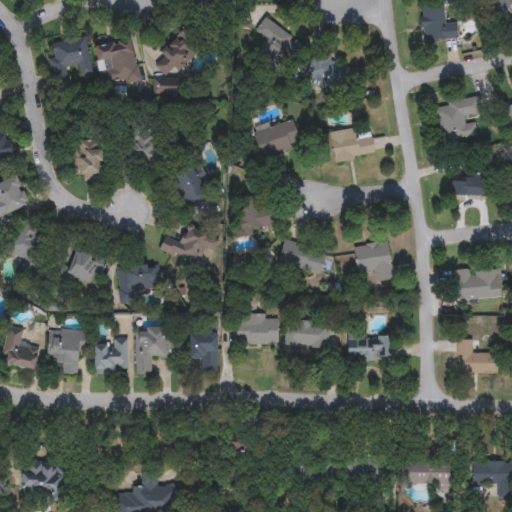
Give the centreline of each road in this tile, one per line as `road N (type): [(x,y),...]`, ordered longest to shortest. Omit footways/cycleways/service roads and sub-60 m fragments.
road 1 (residential): [(511,406),(229,397),(87,403),(0,391)]
road 2 (residential): [(431,402),(411,148),(388,0)]
road 3 (residential): [(0,12),(28,42),(57,189),(135,211)]
road 4 (residential): [(412,173),(348,186),(316,177),(299,159)]
